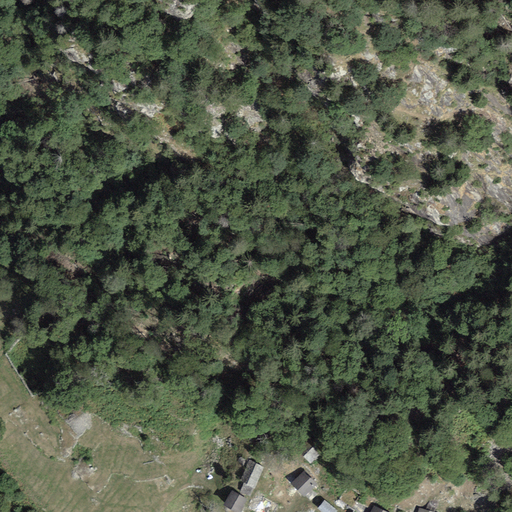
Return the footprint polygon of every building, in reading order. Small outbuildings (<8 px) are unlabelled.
[(320,452),(310,440),(299,449),(310,461),(320,452)] [(262,467),(249,461),(240,479),(245,481),(240,491),(250,495),(262,467)] [(315,484),(304,472),(293,482),(304,494),(315,484)] [(361,493),(348,485),(339,500),(355,509),(352,511),(364,511),(367,508),(356,502),(361,493)] [(245,499),(232,491),(224,503),(238,511),(245,499)] [(333,511),(335,510),(324,501),(319,508),(323,511),(333,511)]
